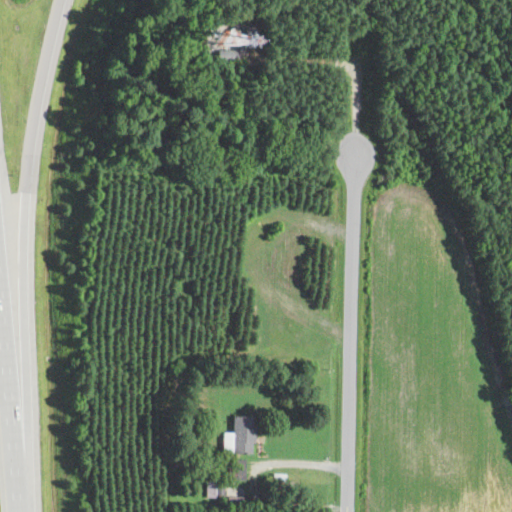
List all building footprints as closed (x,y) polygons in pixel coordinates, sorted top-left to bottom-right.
[(242,37),(235,41),(229,29),(236,25),(242,37)] [(237,59),(237,61),(223,61),(223,64),(220,64),(220,61),(218,61),(218,51),(237,51),(237,59)] [(253,427),(256,427),(256,444),(252,444),(252,455),(233,455),(233,451),(224,451),(224,441),(232,441),(232,417),(253,417),(253,427)] [(245,477),(245,480),(228,480),(228,460),(245,460),(245,477)] [(286,488),(286,489),(272,489),(273,474),(286,474),(286,488)] [(216,499),(206,499),(206,482),(224,482),(224,496),(216,496),(216,499)]
